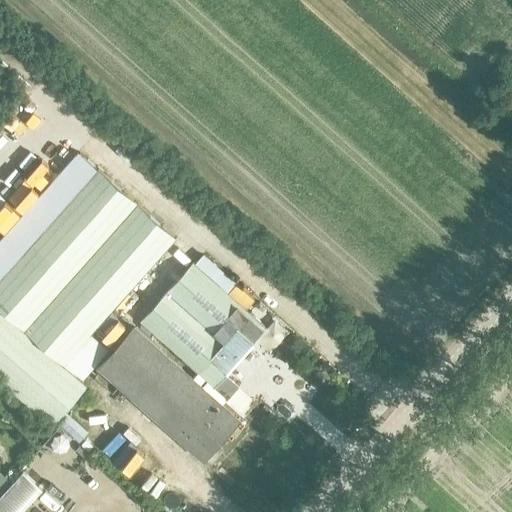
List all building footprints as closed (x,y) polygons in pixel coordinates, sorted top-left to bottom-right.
[(80,150),(0,239),(0,378),(52,424),(88,383),(83,379),(110,348),(92,331),(177,237),(80,150)] [(266,327),(226,291),(234,282),(205,256),(197,265),(194,262),(142,320),(215,385),(228,396),(238,385),(225,373),(266,327)] [(120,318),(104,332),(109,338),(125,324),(120,318)] [(203,456),(237,417),(135,328),(101,366),(203,456)] [(109,440),(104,445),(132,472),(149,454),(133,439),(138,434),(126,423),(126,424),(104,405),(89,421),(109,440)] [(232,482),(269,447),(252,429),(215,464),(232,482)] [(167,468),(149,488),(158,496),(176,477),(167,468)] [(45,511),(37,504),(16,484),(0,500),(0,511),(45,511)]
